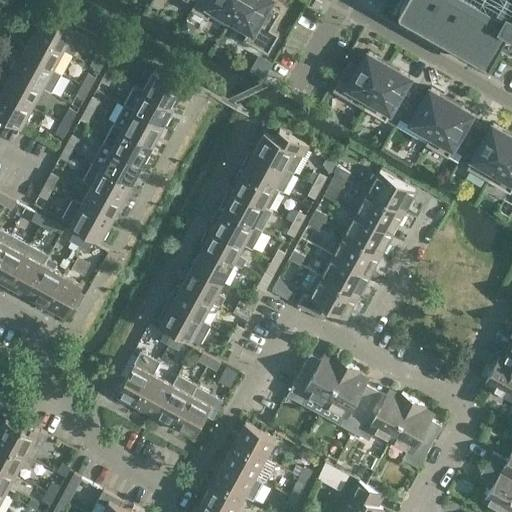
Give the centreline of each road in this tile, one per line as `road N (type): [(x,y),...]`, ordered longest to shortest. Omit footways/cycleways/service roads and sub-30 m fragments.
road 1 (residential): [(175,495),(205,465),(290,310),(357,345)]
road 2 (residential): [(175,495),(96,449),(84,422),(51,394),(24,314),(0,301)]
road 3 (residential): [(511,108),(340,9)]
road 4 (residential): [(357,345),(437,199)]
road 5 (residential): [(455,396),(472,405),(414,511)]
